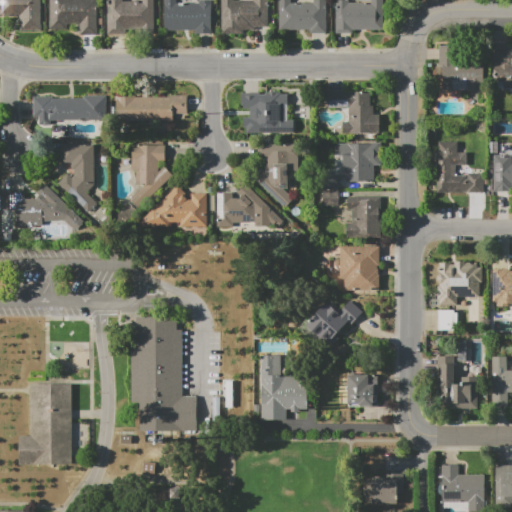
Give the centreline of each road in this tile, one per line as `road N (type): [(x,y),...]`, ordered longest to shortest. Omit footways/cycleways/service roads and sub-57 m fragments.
road 1 (residential): [(0,55),(407,62)]
road 2 (residential): [(414,429),(407,404),(407,62)]
road 3 (residential): [(407,62),(408,35),(433,11),(511,9)]
